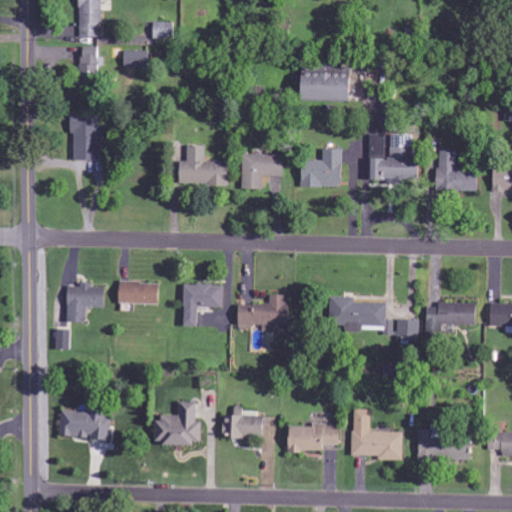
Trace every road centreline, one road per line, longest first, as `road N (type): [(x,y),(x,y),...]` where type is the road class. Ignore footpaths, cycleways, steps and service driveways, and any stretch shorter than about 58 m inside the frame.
road 1 (residential): [(511,250),(0,239)]
road 2 (tertiary): [(34,511),(30,0)]
road 3 (residential): [(511,503),(34,489)]
